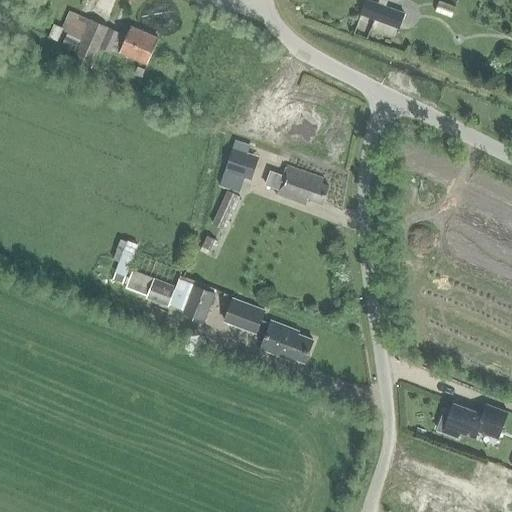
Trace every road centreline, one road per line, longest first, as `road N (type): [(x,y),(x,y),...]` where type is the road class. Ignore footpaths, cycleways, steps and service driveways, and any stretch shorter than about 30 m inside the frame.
road 1 (unclassified): [(368,511),(386,454),(386,397),(363,247),(361,174),(385,95)]
road 2 (unclassified): [(385,95),(288,41),(263,2)]
road 3 (unclassified): [(511,157),(385,95)]
